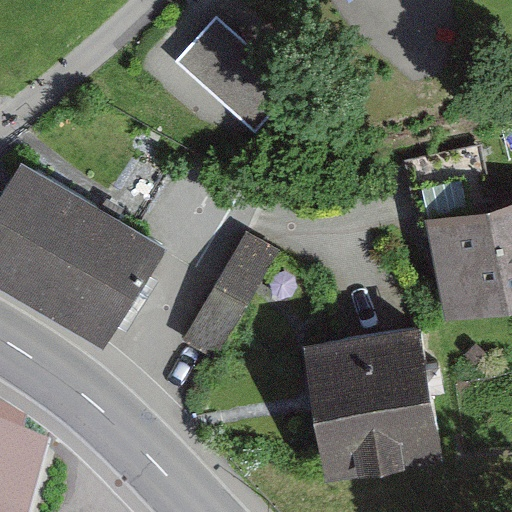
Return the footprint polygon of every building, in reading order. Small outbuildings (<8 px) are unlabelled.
[(217,13),(176,59),(255,130),(296,84),(217,13)] [(16,159),(0,183),(0,280),(95,337),(155,244),(133,230),(16,159)] [(511,198),(482,205),(425,216),(430,239),(443,302),(511,287),(511,198)] [(269,249),(239,231),(179,333),(209,351),(269,249)] [(308,342),(327,464),(433,447),(422,377),(433,375),(431,359),(419,361),(413,325),(308,342)] [(0,511),(20,511),(40,444),(0,432),(0,511)]
